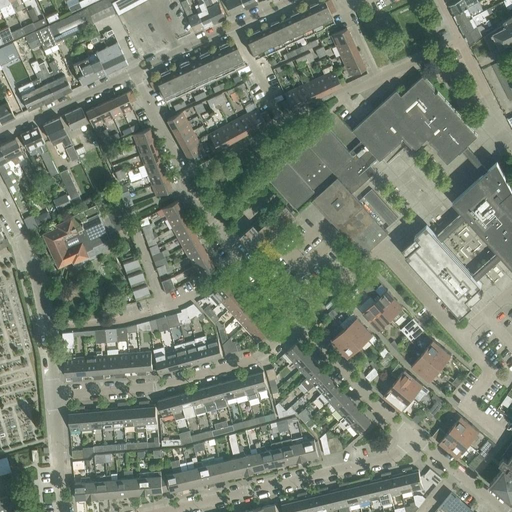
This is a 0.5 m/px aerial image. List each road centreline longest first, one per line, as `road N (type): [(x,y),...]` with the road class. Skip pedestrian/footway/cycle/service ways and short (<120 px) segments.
road 1 (residential): [(55,395),(154,387),(257,358),(299,321)]
road 2 (residential): [(166,511),(395,455),(412,436)]
road 3 (residential): [(242,257),(188,192),(135,71)]
road 4 (residential): [(135,71),(292,0)]
road 5 (residential): [(412,436),(299,321)]
road 6 (residential): [(0,133),(135,71)]
road 7 (residential): [(332,109),(458,41)]
road 8 (residential): [(504,439),(464,408),(490,375),(458,338)]
road 9 (residential): [(48,326),(36,272),(0,197)]
road 10 (residential): [(505,511),(412,436)]
